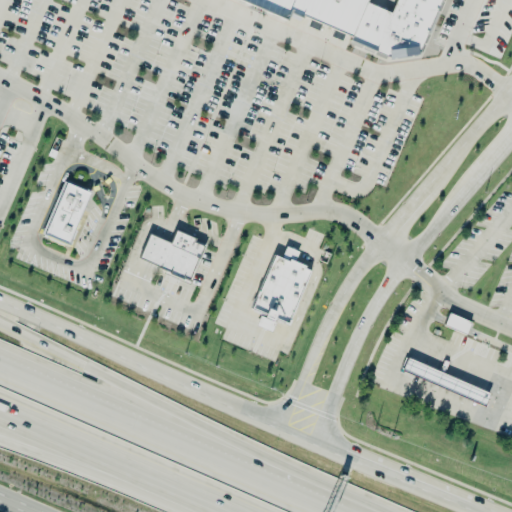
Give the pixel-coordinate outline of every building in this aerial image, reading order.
[(366,0),(365,3),(390,14),(396,0),(441,0),(418,55),(390,60),(349,41),(350,38),(288,11),(284,23),(231,0),(366,0)] [(65,182),(88,193),(66,245),(41,236),(65,182)] [(175,230),(169,243),(148,233),(137,259),(165,271),(164,273),(189,284),(206,246),(195,241),(196,239),(175,230)] [(273,253),(310,270),(287,324),(249,307),(273,253)] [(450,314),(474,324),(468,338),(444,328),(450,314)] [(407,360),(425,368),(455,381),(483,393),(489,396),(483,410),(478,407),(449,395),(419,382),(401,374),(407,360)]
